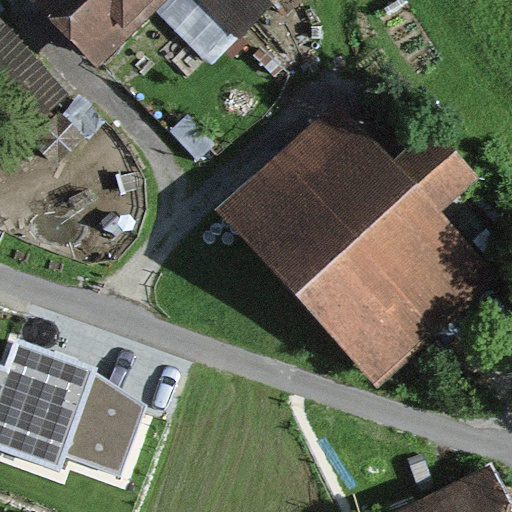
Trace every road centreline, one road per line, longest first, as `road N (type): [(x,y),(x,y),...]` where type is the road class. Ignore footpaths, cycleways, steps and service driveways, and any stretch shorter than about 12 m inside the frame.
road 1 (residential): [(0,279),(511,453)]
road 2 (track): [(106,317),(156,253),(178,203),(150,141),(26,0)]
